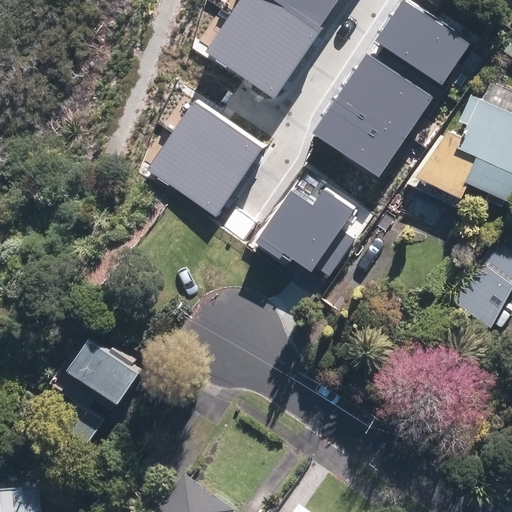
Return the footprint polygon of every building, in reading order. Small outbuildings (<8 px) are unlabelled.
[(269,0),(239,0),(229,15),(299,62),(319,33),(269,0)] [(269,0),(319,33),(322,28),(320,27),(337,0),(269,0)] [(470,44),(403,1),(376,41),(442,85),(470,44)] [(299,62),(229,15),(205,52),(275,99),(299,62)] [(511,34),(502,48),(511,55),(511,34)] [(366,53),(339,93),(406,138),(433,97),(366,53)] [(459,132),(447,126),(413,174),(461,195),(467,181),(508,200),(511,191),(511,110),(469,91),(457,117),(465,121),(459,132)] [(339,93),(312,133),(379,178),(406,138),(339,93)] [(194,101),(172,132),(241,180),(263,148),(194,101)] [(241,180),(172,132),(146,170),(216,217),(241,180)] [(312,203),(290,189),(254,242),(279,259),(283,253),(311,272),(315,266),(330,276),(355,239),(341,230),(354,210),(322,189),(312,203)] [(458,299),(490,322),(511,282),(511,237),(506,233),(458,299)] [(138,365),(89,333),(69,361),(65,359),(50,380),(72,395),(57,418),(88,440),(104,415),(90,406),(101,389),(116,399),(138,365)] [(228,511),(234,505),(182,470),(153,511),(228,511)] [(47,511),(45,484),(0,489),(0,511),(47,511)] [(316,511),(298,500),(290,511),(316,511)]
